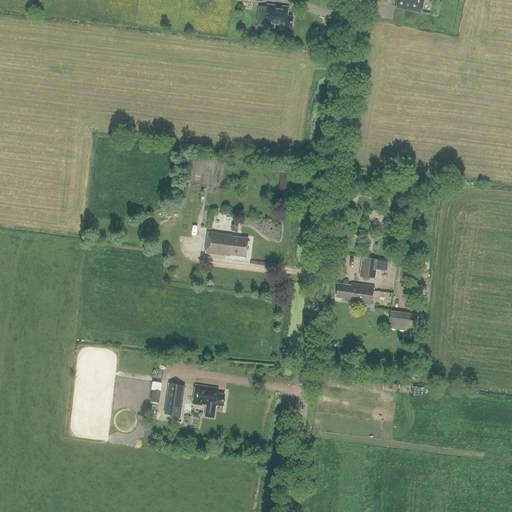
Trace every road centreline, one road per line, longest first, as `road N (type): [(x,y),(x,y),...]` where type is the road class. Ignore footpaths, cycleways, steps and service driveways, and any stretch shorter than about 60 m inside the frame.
road 1 (unclassified): [(286,511),(360,0)]
road 2 (track): [(321,275),(201,260),(187,243)]
